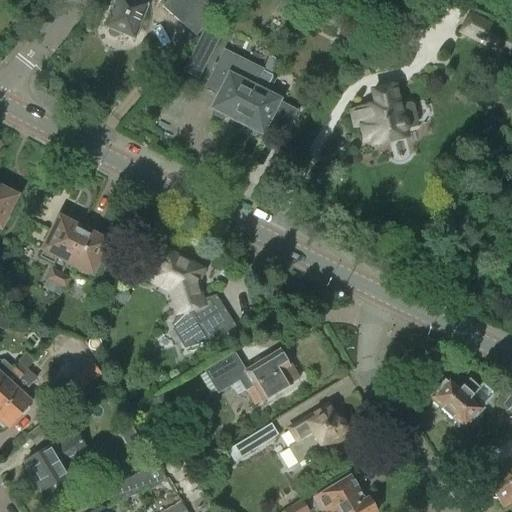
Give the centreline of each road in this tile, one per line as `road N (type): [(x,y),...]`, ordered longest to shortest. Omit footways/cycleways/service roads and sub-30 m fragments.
road 1 (secondary): [(382,295),(0,103)]
road 2 (residential): [(447,511),(368,383),(365,360),(382,295)]
road 3 (secondary): [(511,358),(382,295)]
